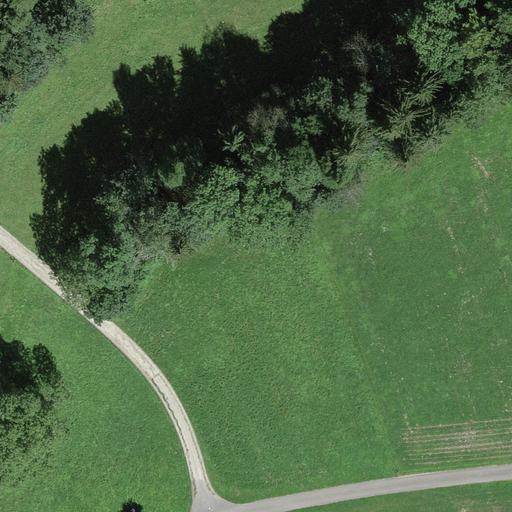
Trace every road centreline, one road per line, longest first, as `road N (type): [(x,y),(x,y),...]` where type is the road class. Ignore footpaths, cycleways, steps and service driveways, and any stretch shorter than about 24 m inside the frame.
road 1 (track): [(205,511),(179,415),(151,372),(101,318),(0,236)]
road 2 (unclassified): [(511,471),(243,511)]
